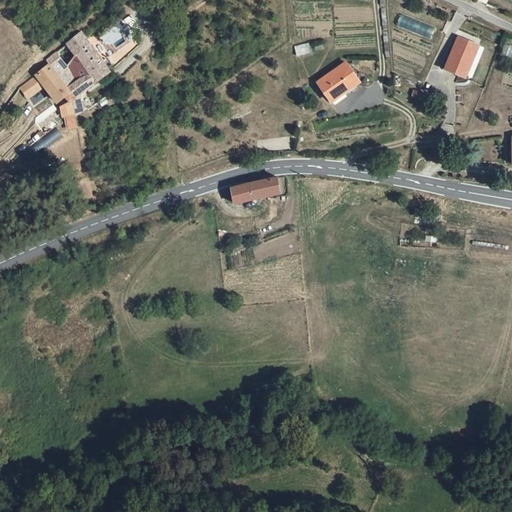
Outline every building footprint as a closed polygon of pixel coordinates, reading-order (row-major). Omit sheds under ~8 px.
[(81,34),(68,45),(79,61),(96,86),(109,76),(107,71),(81,34)] [(468,67),(474,49),(454,41),(442,73),(459,79),(464,66),(468,67)] [(511,47),(506,45),(503,56),(511,58),(511,47)] [(96,86),(79,61),(67,68),(56,55),(46,63),(48,67),(53,74),(68,93),(69,97),(73,117),(74,118),(86,110),(79,99),(96,86)] [(41,88),(55,107),(69,97),(68,93),(53,74),(48,67),(33,79),(41,88)] [(310,89),(324,107),(352,85),(339,68),(310,89)] [(25,100),(41,88),(33,79),(28,83),(21,88),(18,91),(25,100)] [(71,114),(63,117),(65,122),(66,122),(69,129),(76,127),(71,114)] [(267,182),(230,191),(234,209),(251,206),(252,211),(257,210),(256,204),(280,199),(276,180),(271,181),(267,182)]
